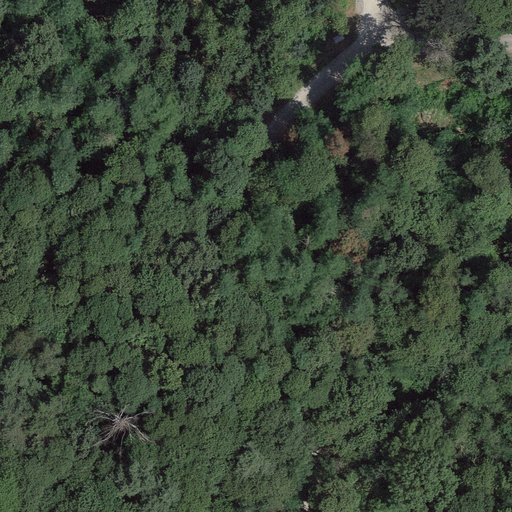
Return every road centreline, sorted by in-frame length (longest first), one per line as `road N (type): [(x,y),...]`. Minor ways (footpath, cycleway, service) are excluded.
road 1 (residential): [(294,511),(344,316),(334,294),(267,251),(240,219),(239,186)]
road 2 (unclassified): [(378,46),(342,109),(239,186)]
road 3 (unclassified): [(378,46),(511,44)]
